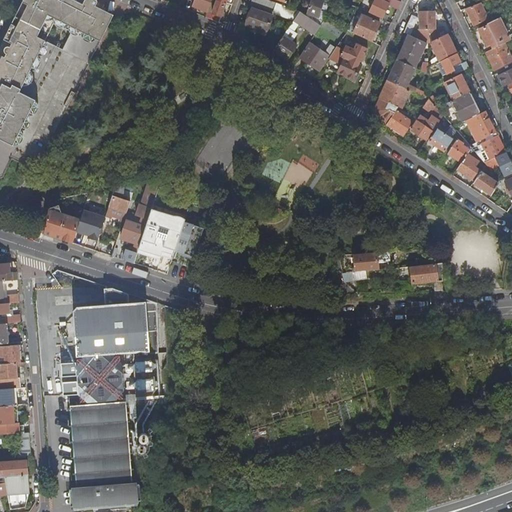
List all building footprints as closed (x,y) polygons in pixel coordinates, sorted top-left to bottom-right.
[(0,132),(19,93),(30,71),(28,70),(35,55),(37,56),(49,33),(56,19),(89,35),(102,10),(95,6),(96,2),(96,0),(23,0),(23,1),(8,32),(12,34),(9,41),(10,45),(10,46),(7,46),(5,48),(4,49),(4,51),(5,52),(6,54),(2,55),(0,59),(0,132)] [(194,0),(193,6),(208,12),(212,0),(194,0)] [(217,0),(212,0),(208,12),(221,17),(226,3),(218,0),(217,0)] [(268,0),(255,0),(254,5),(278,14),(294,20),(300,11),(285,6),(268,0)] [(310,6),(308,14),(324,20),(329,1),(328,0),(312,0),(311,3),(310,6)] [(398,8),(402,1),(399,0),(374,0),(369,12),(382,18),(388,4),(398,8)] [(481,2),(466,8),(474,26),(489,19),(481,2)] [(267,31),(273,15),(253,8),(247,25),(267,31)] [(100,40),(113,15),(102,10),(89,35),(100,40)] [(422,29),(419,39),(428,43),(443,36),(439,27),(436,28),(435,10),(432,11),(429,11),(420,11),(420,29),(422,29)] [(294,21),(315,34),(324,21),(324,20),(308,14),(300,11),(294,20),(294,21)] [(353,33),(377,43),(380,35),(376,33),(380,23),(362,14),(360,19),(355,31),(353,33)] [(355,31),(360,19),(354,17),(348,30),(353,33),(355,31)] [(491,50),(505,43),(509,41),(498,19),(486,24),(487,27),(480,30),(488,47),(489,47),(491,50)] [(284,36),(292,42),(298,33),(289,28),(284,36)] [(428,43),(428,47),(428,48),(433,46),(436,52),(434,53),(437,59),(428,63),(428,67),(441,60),(457,53),(447,33),(443,36),(428,43)] [(402,49),(397,59),(415,67),(419,60),(425,46),(428,47),(428,43),(419,39),(409,34),(402,49)] [(284,36),(274,50),(287,59),(297,45),(292,42),(284,36)] [(300,58),(320,71),(329,59),(336,49),(331,46),(326,53),(321,50),(315,46),(310,42),(300,58)] [(360,60),(362,61),(369,48),(358,43),(355,49),(346,45),(344,49),(337,46),(336,49),(360,60)] [(491,50),(487,52),(496,70),(511,62),(511,57),(505,43),(491,50)] [(336,49),(329,59),(342,65),(339,73),(355,80),(362,64),(359,63),(360,60),(336,49)] [(420,66),(419,69),(429,73),(428,67),(428,63),(428,52),(425,52),(426,63),(424,63),(422,67),(420,66)] [(457,52),(457,53),(441,60),(447,73),(455,69),(454,67),(453,64),(461,60),(457,52)] [(28,70),(30,71),(37,56),(35,55),(28,70)] [(390,76),(388,79),(410,89),(411,87),(407,85),(415,67),(397,59),(390,76)] [(470,67),(466,61),(454,67),(455,69),(457,73),(470,67)] [(511,67),(499,75),(504,86),(509,84),(511,82),(511,67)] [(462,96),(470,91),(461,73),(448,80),(455,94),(457,98),(462,96)] [(385,86),(380,98),(399,107),(402,108),(411,89),(410,89),(388,79),(385,86)] [(455,94),(448,80),(445,81),(454,99),(457,98),(455,94)] [(65,105),(68,107),(75,92),(72,91),(65,105)] [(19,93),(0,132),(0,138),(14,146),(25,123),(36,101),(19,93)] [(462,97),(462,96),(457,98),(454,99),(446,104),(448,107),(452,105),(451,104),(454,102),(463,120),(480,111),(471,93),(462,97)] [(430,98),(438,108),(440,105),(432,96),(430,98)] [(385,123),(387,125),(392,117),(399,107),(380,98),(374,110),(375,117),(385,123)] [(409,128),(428,139),(437,125),(444,115),(438,108),(430,98),(423,107),(425,108),(431,112),(432,117),(429,122),(418,115),(413,122),(409,128)] [(496,132),(486,111),(467,120),(477,142),(496,132)] [(404,136),(409,128),(413,122),(402,114),(397,121),(392,117),(387,125),(404,136)] [(430,141),(445,151),(456,135),(459,132),(454,126),(453,125),(445,131),(444,133),(437,129),(430,141)] [(497,132),(496,132),(477,142),(483,155),(487,153),(491,160),(506,152),(497,132)] [(449,153),(462,162),(468,154),(472,149),(473,148),(472,147),(471,145),(467,141),(464,144),(458,140),(449,153)] [(511,171),(511,164),(506,152),(491,160),(486,162),(487,164),(493,170),(495,169),(500,166),(505,175),(511,171)] [(437,164),(442,167),(448,159),(444,154),(439,160),(437,164)] [(458,169),(475,180),(482,171),(475,166),(479,161),(468,154),(462,162),(458,169)] [(493,171),(493,170),(487,164),(484,167),(491,173),(493,171)] [(474,183),(492,195),(501,180),(495,173),(492,178),(482,171),(475,180),(474,183)] [(184,222),(190,203),(188,202),(183,200),(185,193),(160,182),(158,188),(151,209),(148,218),(146,223),(148,224),(155,226),(156,221),(169,225),(173,227),(181,230),(184,222)] [(120,220),(124,221),(136,183),(116,187),(106,215),(111,217),(112,213),(121,216),(120,220)] [(143,206),(151,209),(158,188),(150,185),(148,191),(143,206)] [(45,234),(73,243),(77,231),(84,210),(86,204),(90,193),(52,200),(50,200),(45,234)] [(140,215),(142,216),(148,218),(151,209),(143,206),(140,215)] [(84,210),(77,231),(84,234),(85,232),(89,233),(89,235),(88,237),(97,240),(105,217),(84,210)] [(124,260),(133,263),(137,250),(138,246),(146,223),(148,218),(142,216),(142,218),(145,219),(143,225),(127,220),(121,238),(135,243),(132,254),(126,253),(124,260)] [(163,242),(169,225),(156,221),(155,226),(149,244),(161,248),(163,242)] [(181,230),(175,250),(194,256),(203,228),(184,222),(181,230)] [(148,253),(171,260),(175,251),(175,250),(181,230),(173,227),(167,244),(165,249),(161,248),(149,244),(155,226),(148,224),(146,223),(138,246),(137,250),(148,253)] [(379,268),(378,252),(354,254),(355,263),(356,271),(363,270),(379,268)] [(443,290),(444,280),(442,280),(443,262),(434,263),(411,265),(413,283),(434,281),(435,290),(443,290)] [(18,280),(17,272),(10,273),(9,263),(0,263),(0,281),(2,281),(18,280)] [(356,271),(343,272),(344,281),(364,278),(363,270),(356,271)] [(20,302),(19,295),(7,296),(7,303),(8,303),(20,302)] [(77,360),(78,380),(80,403),(89,402),(89,404),(116,402),(116,399),(123,399),(122,380),(120,354),(146,351),(143,300),(65,306),(70,358),(76,358),(76,360),(77,360)] [(0,314),(9,314),(8,303),(7,303),(4,304),(0,303),(0,314)] [(21,322),(21,315),(6,316),(7,324),(21,322)] [(16,363),(19,363),(18,345),(0,346),(0,360),(4,361),(4,364),(16,363)] [(4,364),(0,364),(0,389),(17,388),(21,388),(20,378),(18,378),(16,363),(4,364)] [(18,406),(17,388),(0,389),(0,399),(7,399),(8,406),(17,406),(18,406)] [(448,397),(445,389),(435,393),(438,401),(448,397)] [(420,408),(417,400),(407,403),(410,412),(420,408)] [(133,505),(125,401),(116,402),(89,404),(70,406),(78,509),(133,505)] [(18,423),(17,406),(8,406),(0,407),(1,424),(1,425),(18,423)] [(0,434),(1,435),(23,433),(23,426),(18,426),(18,423),(1,425),(1,424),(0,424),(0,434)] [(148,438),(149,437),(148,435),(147,433),(146,432),(144,432),(142,432),(140,433),(139,435),(139,437),(140,438),(141,440),(142,441),(144,441),(146,441),(147,440),(148,438)] [(16,458),(31,457),(29,433),(23,433),(18,434),(16,458)] [(147,449),(147,447),(147,445),(146,444),(144,443),(143,442),(141,443),(139,444),(138,445),(138,447),(138,449),(139,450),(141,451),(143,452),(144,451),(146,450),(147,449)] [(8,495),(10,510),(25,508),(29,494),(26,460),(5,462),(0,462),(0,478),(5,478),(8,495)]
